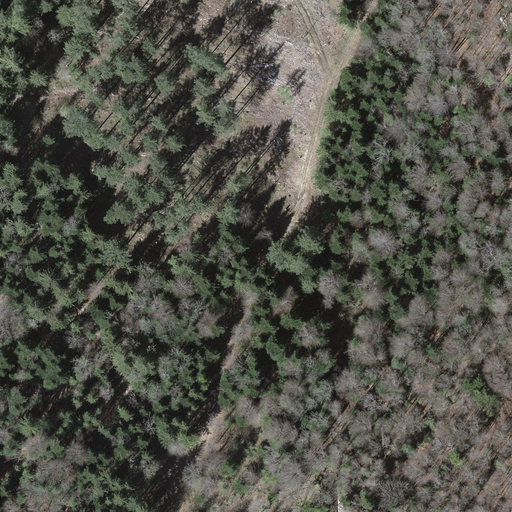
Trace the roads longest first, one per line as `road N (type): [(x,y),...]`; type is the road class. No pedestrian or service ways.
road 1 (track): [(0,104),(31,107),(22,161),(50,258),(177,474),(212,425),(234,319),(297,210),(326,98),(368,0)]
road 2 (track): [(438,0),(511,170)]
